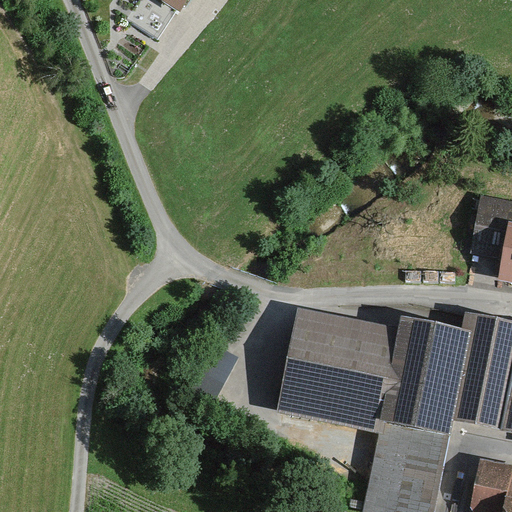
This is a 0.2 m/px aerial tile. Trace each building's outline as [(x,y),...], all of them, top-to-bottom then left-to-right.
[(164,0),(182,11),(189,0),(164,0)] [(511,200),(481,196),(472,253),(502,258),(498,280),(511,281),(511,200)] [(398,327),(297,307),(276,413),(379,434),(362,511),(436,511),(454,422),(511,433),(511,320),(464,311),(461,328),(400,315),(398,327)] [(214,346),(193,391),(219,403),(240,358),(214,346)] [(511,511),(511,475),(482,471),(475,511),(511,511)]
